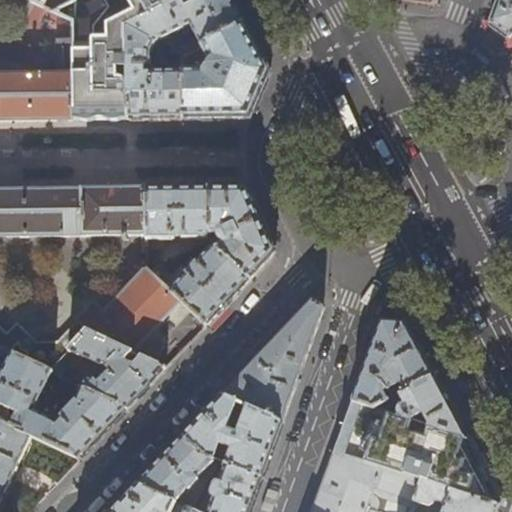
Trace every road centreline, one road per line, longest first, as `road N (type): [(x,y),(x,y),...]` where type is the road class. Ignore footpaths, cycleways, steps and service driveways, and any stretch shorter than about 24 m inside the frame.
road 1 (residential): [(316,254),(72,511)]
road 2 (primary): [(466,273),(345,46)]
road 3 (residential): [(285,511),(363,282)]
road 4 (residential): [(345,46),(306,69),(284,113),(275,159)]
